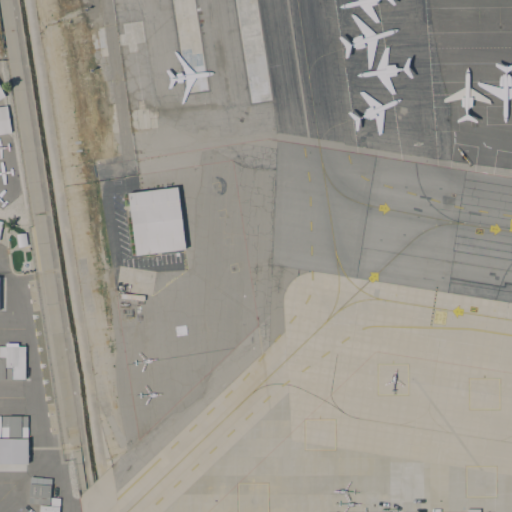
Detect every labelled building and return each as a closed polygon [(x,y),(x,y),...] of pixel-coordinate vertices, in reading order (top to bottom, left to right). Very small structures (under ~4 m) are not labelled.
[(0,106),(6,106),(10,133),(0,134),(0,106)] [(184,250),(154,253),(154,256),(148,256),(148,254),(145,254),(146,257),(139,257),(139,255),(134,256),(129,217),(128,218),(127,211),(129,211),(126,193),(176,187),(184,250)] [(0,345),(25,346),(25,358),(17,358),(17,368),(11,368),(11,380),(0,379),(0,345)] [(0,415),(26,415),(26,436),(0,436),(0,415)] [(0,438),(26,438),(26,463),(25,463),(25,466),(0,466),(0,438)] [(29,476),(50,477),(48,504),(27,502),(29,476)] [(59,497),(57,511),(38,511),(38,504),(49,504),(50,497),(59,497)]
